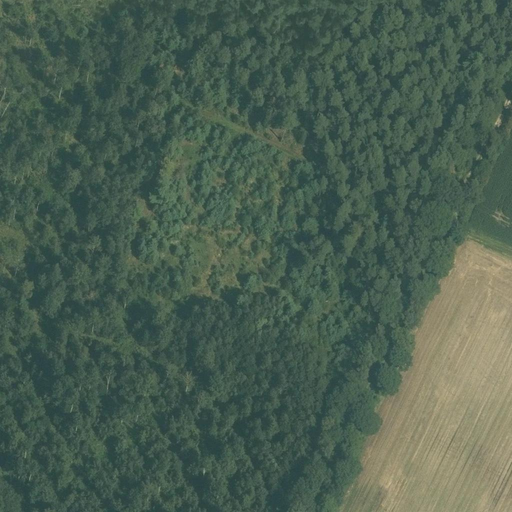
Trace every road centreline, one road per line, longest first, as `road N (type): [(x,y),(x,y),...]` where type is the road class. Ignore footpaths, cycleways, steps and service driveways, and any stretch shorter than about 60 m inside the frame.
road 1 (track): [(511,87),(308,511)]
road 2 (track): [(133,82),(511,252)]
road 3 (track): [(0,366),(170,0)]
